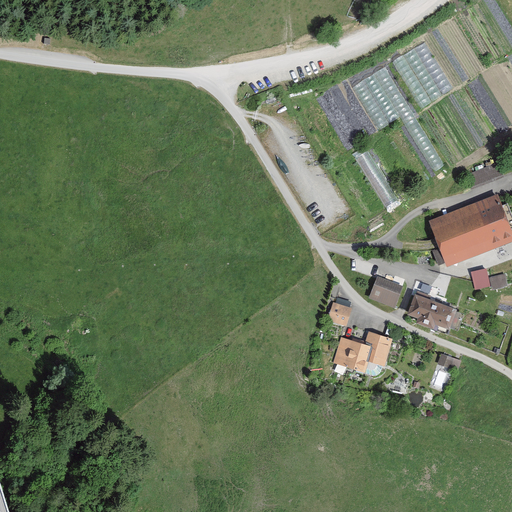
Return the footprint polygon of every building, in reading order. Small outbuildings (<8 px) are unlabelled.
[(403,112),(418,145),(425,141),(390,64),(366,75),(387,120),(403,112)] [(358,154),(387,205),(396,200),(382,177),(384,176),(368,149),(358,154)] [(502,163),(463,177),(469,192),(507,178),(502,163)] [(430,220),(447,265),(511,241),(511,233),(497,194),(430,220)] [(487,287),(484,271),(482,271),(481,267),(475,269),(475,272),(469,273),(473,291),(487,287)] [(402,285),(378,276),(370,297),(394,306),(402,285)] [(451,299),(459,279),(453,276),(445,297),(451,299)] [(505,287),(502,276),(488,279),(490,290),(505,287)] [(450,332),(457,311),(411,296),(404,316),(415,320),(414,324),(429,329),(430,326),(450,332)] [(345,328),(351,309),(333,304),(327,322),(345,328)] [(383,368),(391,340),(367,333),(364,346),(340,339),(332,366),(362,375),(365,363),(383,368)] [(460,361),(440,355),(437,365),(457,371),(460,361)]
